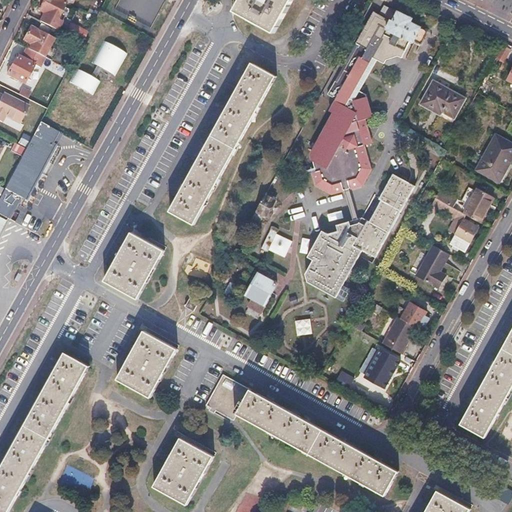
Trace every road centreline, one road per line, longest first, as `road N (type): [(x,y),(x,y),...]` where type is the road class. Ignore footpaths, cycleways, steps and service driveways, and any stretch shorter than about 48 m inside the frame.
road 1 (residential): [(84,279),(379,442)]
road 2 (residential): [(185,10),(225,31),(84,279)]
road 3 (tertiary): [(45,258),(185,10)]
road 4 (residential): [(401,411),(511,213)]
road 5 (residential): [(84,279),(0,432)]
road 6 (residential): [(379,442),(497,511)]
road 7 (residential): [(401,411),(511,470)]
